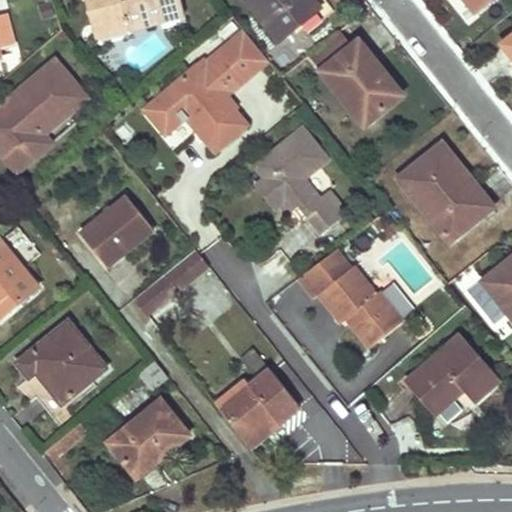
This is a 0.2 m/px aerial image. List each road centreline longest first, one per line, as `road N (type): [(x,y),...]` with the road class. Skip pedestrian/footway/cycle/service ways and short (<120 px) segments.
road 1 (residential): [(392,0),(511,148)]
road 2 (primary): [(511,500),(353,511)]
